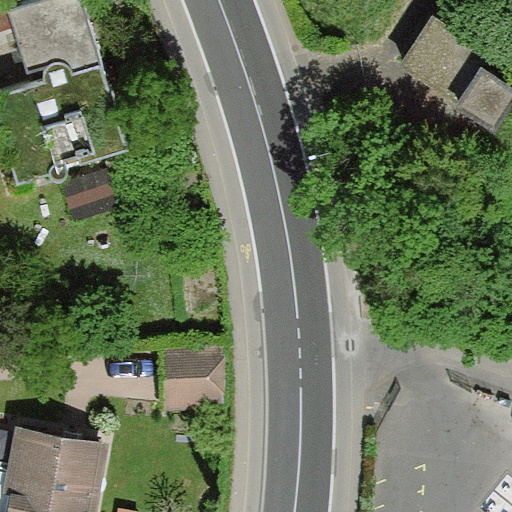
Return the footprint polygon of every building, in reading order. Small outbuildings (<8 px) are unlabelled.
[(0,102),(22,173),(135,137),(91,0),(16,0),(15,1),(38,75),(0,86),(0,102)] [(483,45),(433,10),(401,55),(453,90),(478,51),(483,45)] [(511,73),(478,51),(453,90),(493,116),(511,86),(511,73)] [(220,342),(164,344),(166,403),(222,401),(220,342)] [(99,511),(112,434),(19,419),(3,511),(99,511)]
